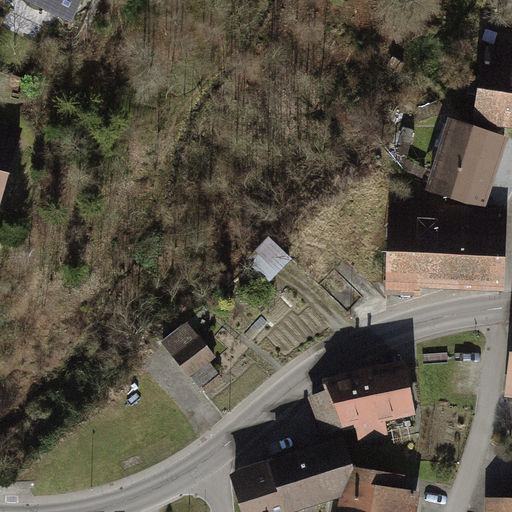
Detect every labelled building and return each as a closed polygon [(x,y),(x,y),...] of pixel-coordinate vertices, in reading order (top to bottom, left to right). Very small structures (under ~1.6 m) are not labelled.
[(32,0),(85,23),(95,0),(32,0)] [(511,52),(481,47),(468,119),(511,126),(511,52)] [(500,138),(446,121),(425,188),(478,205),(500,138)] [(0,213),(6,215),(27,132),(0,125),(0,213)] [(455,205),(389,202),(386,285),(411,286),(411,277),(497,281),(500,210),(455,208),(455,205)] [(188,324),(163,344),(191,379),(216,359),(188,324)] [(400,364),(327,383),(329,388),(305,398),(319,431),(336,426),(340,430),(354,426),(356,438),(378,433),(376,421),(412,411),(400,364)] [(271,511),(345,488),(350,467),(340,437),(233,472),(246,511),(271,511)] [(398,476),(350,467),(345,488),(340,511),(402,511),(407,488),(396,486),(398,476)] [(511,511),(511,502),(484,503),(483,511),(511,511)]
